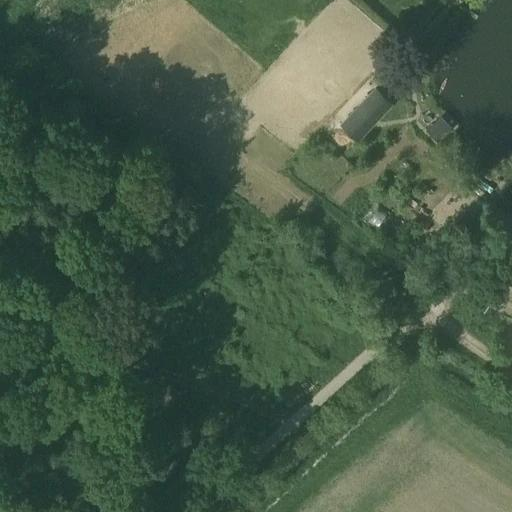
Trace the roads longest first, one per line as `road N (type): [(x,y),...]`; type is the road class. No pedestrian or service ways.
road 1 (residential): [(511,218),(204,511)]
road 2 (track): [(0,316),(293,421)]
